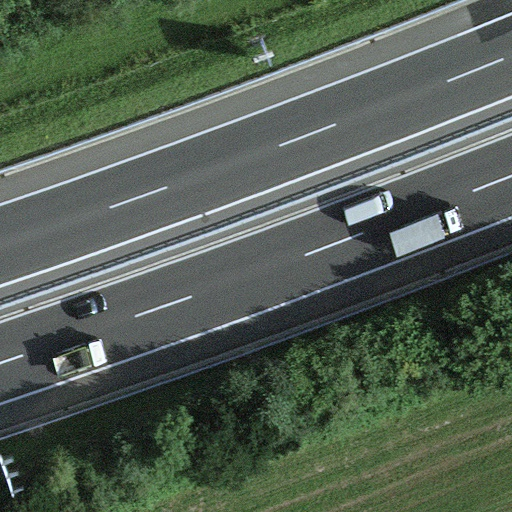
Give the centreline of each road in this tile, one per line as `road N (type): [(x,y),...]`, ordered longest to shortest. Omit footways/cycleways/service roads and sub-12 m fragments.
road 1 (motorway): [(0,362),(311,256),(511,175)]
road 2 (motorway): [(511,60),(282,151),(0,244)]
